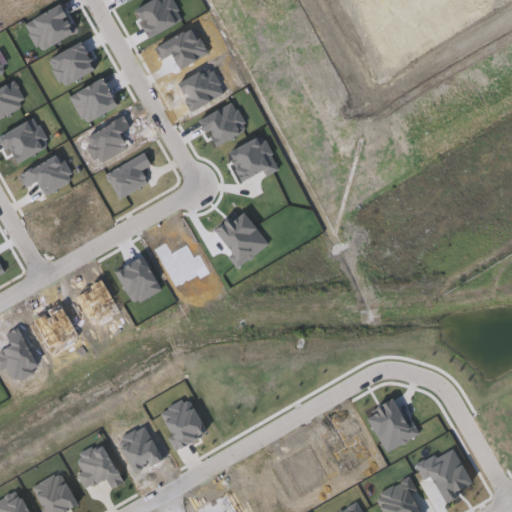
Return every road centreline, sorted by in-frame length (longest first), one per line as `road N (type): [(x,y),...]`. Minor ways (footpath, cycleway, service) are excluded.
road 1 (residential): [(134,511),(378,375),(441,381)]
road 2 (residential): [(199,187),(0,301)]
road 3 (residential): [(199,187),(92,0)]
road 4 (residential): [(370,101),(511,17)]
road 5 (residential): [(441,381),(511,501)]
